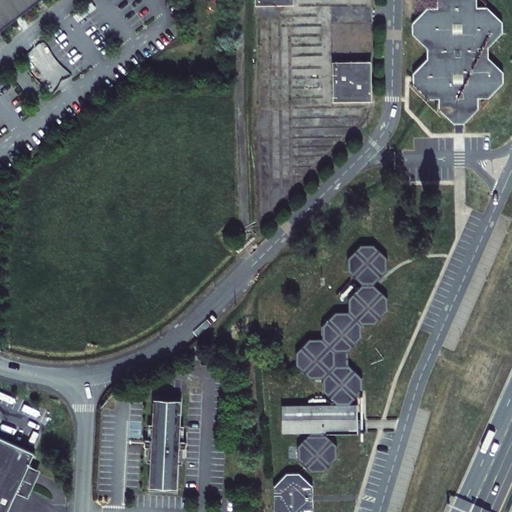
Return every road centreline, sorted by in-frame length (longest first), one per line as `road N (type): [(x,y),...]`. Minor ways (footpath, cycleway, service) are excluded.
road 1 (unclassified): [(87,375),(129,365),(182,334),(352,165)]
road 2 (unclassified): [(501,191),(418,379),(379,511)]
road 3 (unclassified): [(80,511),(87,375)]
road 4 (unclassified): [(388,123),(393,0)]
